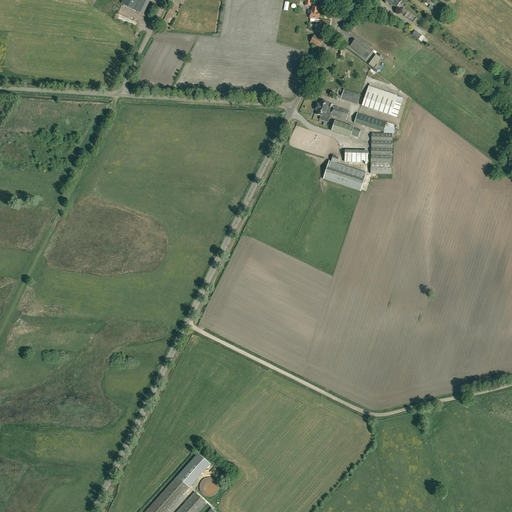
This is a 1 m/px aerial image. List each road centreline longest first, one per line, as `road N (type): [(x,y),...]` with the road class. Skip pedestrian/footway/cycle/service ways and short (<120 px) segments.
road 1 (unclassified): [(92,511),(294,105)]
road 2 (track): [(511,383),(367,414),(186,324)]
road 3 (track): [(117,94),(0,341)]
road 4 (unclassified): [(294,105),(117,94)]
road 5 (unclassified): [(294,105),(359,0)]
